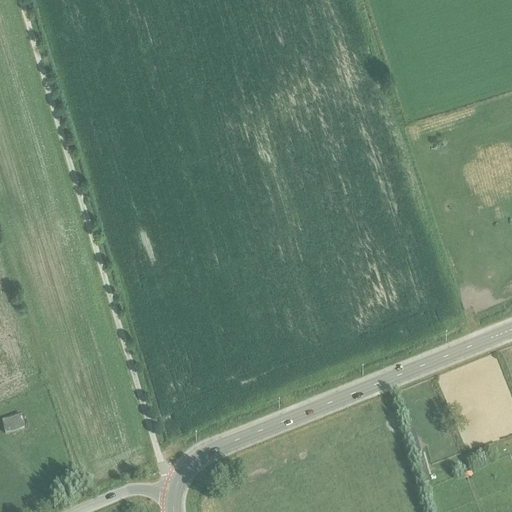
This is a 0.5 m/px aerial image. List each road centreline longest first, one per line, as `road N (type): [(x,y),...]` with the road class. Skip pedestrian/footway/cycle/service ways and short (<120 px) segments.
road 1 (unclassified): [(176,483),(160,463),(21,0)]
road 2 (tertiary): [(511,330),(210,451),(176,483)]
